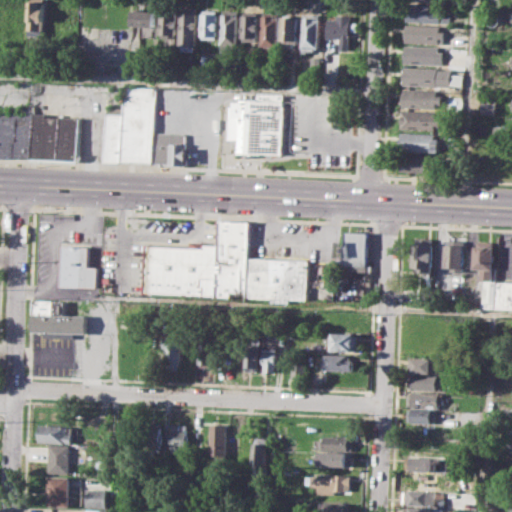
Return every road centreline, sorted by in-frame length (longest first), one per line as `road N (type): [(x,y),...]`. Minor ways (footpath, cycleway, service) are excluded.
road 1 (primary): [(0,183),(511,205)]
road 2 (residential): [(11,388),(384,403)]
road 3 (residential): [(391,200),(379,511)]
road 4 (residential): [(11,400),(20,184)]
road 5 (residential): [(377,0),(371,199)]
